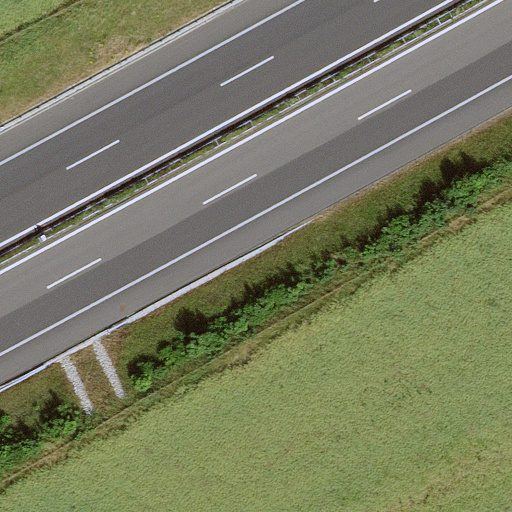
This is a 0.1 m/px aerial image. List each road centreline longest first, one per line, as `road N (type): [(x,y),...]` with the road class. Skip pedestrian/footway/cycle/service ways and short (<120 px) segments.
road 1 (motorway): [(0,313),(511,33)]
road 2 (motorway): [(378,0),(0,205)]
